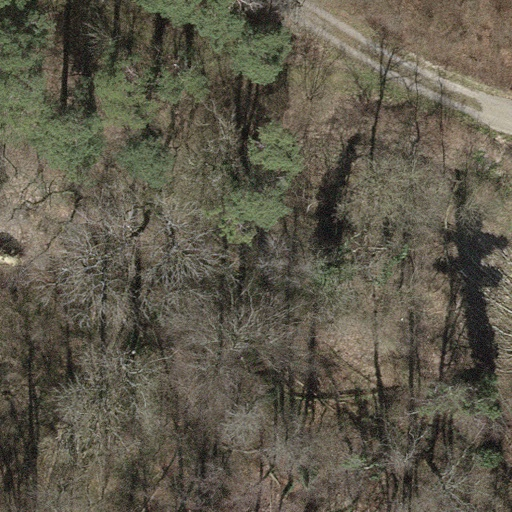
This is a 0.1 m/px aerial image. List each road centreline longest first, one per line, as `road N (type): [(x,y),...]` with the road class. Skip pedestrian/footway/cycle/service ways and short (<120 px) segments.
road 1 (track): [(0,201),(240,291),(416,317),(511,354)]
road 2 (track): [(284,0),(396,72)]
road 3 (track): [(396,72),(511,117)]
